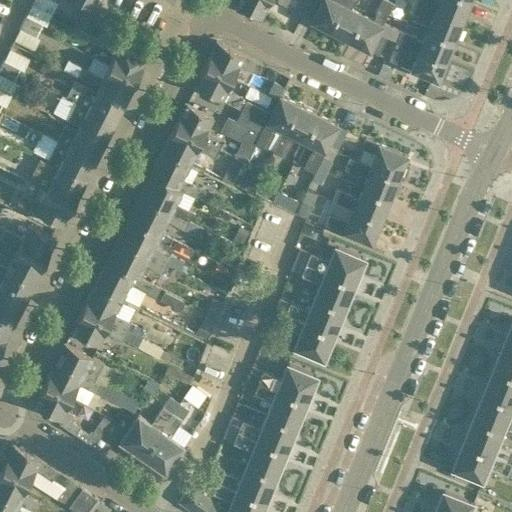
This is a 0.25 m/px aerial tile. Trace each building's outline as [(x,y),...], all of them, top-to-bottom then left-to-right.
[(77,0),(85,3),(80,12),(89,16),(97,0),(77,0)] [(261,16),(268,0),(236,0),(234,4),(248,12),(249,11),(261,16)] [(296,0),(295,3),(305,8),(309,0),(296,0)] [(320,0),(311,19),(329,28),(342,0),(320,0)] [(342,0),(329,28),(348,38),(351,40),(369,49),(378,32),(387,36),(396,40),(399,32),(383,24),(382,23),(392,2),(389,0),(380,0),(375,11),(376,12),(373,19),(363,14),(360,12),(350,8),(354,1),(355,2),(356,0),(342,0)] [(393,0),(393,1),(410,8),(409,10),(424,16),(425,14),(433,17),(429,28),(427,31),(424,39),(402,29),(401,28),(399,32),(396,40),(445,60),(453,42),(454,38),(462,20),(413,0),(393,0)] [(413,0),(462,20),(470,1),(469,0),(413,0)] [(300,20),(305,8),(295,3),(290,15),(300,20)] [(80,12),(71,30),(116,52),(111,61),(138,75),(149,54),(148,53),(147,55),(85,24),(89,16),(80,12)] [(27,14),(27,13),(26,13),(22,20),(39,29),(43,22),(27,14)] [(39,29),(22,20),(19,28),(20,28),(36,36),(39,29)] [(378,32),(369,49),(378,54),(387,36),(378,32)] [(216,40),(205,62),(233,76),(240,63),(257,72),(262,63),(216,40)] [(396,40),(389,58),(438,79),(441,70),(445,72),(449,63),(445,61),(445,60),(396,40)] [(4,58),(5,58),(4,57),(0,65),(17,73),(20,66),(4,58)] [(74,80),(68,93),(115,117),(122,102),(124,99),(126,100),(127,97),(138,75),(111,61),(103,77),(85,67),(82,73),(81,76),(99,86),(98,89),(96,92),(74,80)] [(227,89),(233,76),(205,62),(194,85),(239,108),(244,98),(227,89)] [(17,73),(0,65),(0,73),(13,81),(17,73)] [(272,80),(266,92),(278,98),(279,94),(283,86),(272,80)] [(62,94),(53,111),(67,119),(79,125),(79,126),(77,129),(65,122),(56,140),(93,160),(102,142),(104,138),(115,117),(68,93),(66,96),(62,94)] [(261,131),(256,141),(266,146),(275,128),(285,133),(299,104),(279,94),(278,98),(271,110),(261,131)] [(248,98),(237,120),(261,131),(271,110),(248,98)] [(213,116),(203,111),(185,102),(174,125),(219,148),(224,138),(206,129),(213,116)] [(338,124),(320,115),(299,104),(276,151),(283,155),(293,135),(306,142),(313,145),(302,166),(313,171),(315,167),(326,145),(336,124),(337,125),(338,124)] [(232,117),(225,132),(243,141),(235,156),(246,162),(256,141),(261,131),(237,120),(232,117)] [(347,130),(337,125),(336,124),(326,145),(336,150),(347,130)] [(182,178),(189,163),(198,147),(215,155),(219,148),(174,125),(161,149),(151,170),(149,173),(154,176),(183,189),(191,193),(209,202),(213,192),(196,184),(182,178)] [(40,158),(28,180),(47,190),(73,203),(85,180),(83,179),(85,176),(93,160),(56,140),(42,133),(34,149),(60,163),(60,164),(58,167),(58,168),(40,158)] [(398,176),(407,154),(365,137),(361,147),(372,152),(367,163),(398,176)] [(325,171),(336,151),(336,150),(326,145),(315,167),(325,171)] [(241,172),(246,162),(235,156),(233,155),(222,177),(235,184),(241,172)] [(389,198),(398,176),(367,163),(356,159),(349,156),(345,167),(360,173),(361,172),(367,174),(362,186),(358,195),(337,187),(332,198),(344,203),(351,206),(350,207),(380,220),(389,198)] [(318,184),(325,171),(315,167),(313,171),(309,180),(318,184)] [(253,178),(241,172),(235,184),(247,189),(253,178)] [(176,203),(183,189),(154,176),(149,173),(139,194),(143,197),(189,220),(190,219),(193,211),(185,207),(176,203)] [(258,180),(252,192),(266,199),(272,186),(258,180)] [(22,193),(17,202),(36,211),(45,216),(63,225),(73,203),(47,190),(41,202),(22,193)] [(279,191),(274,202),(296,213),(301,202),(279,191)] [(189,220),(143,197),(139,194),(128,216),(161,233),(168,219),(185,227),(185,229),(198,235),(203,226),(189,220)] [(305,217),(310,206),(301,202),(296,213),(305,217)] [(380,220),(350,207),(346,219),(339,217),(329,213),(325,222),(344,230),(353,234),(371,241),(380,220)] [(154,246),(161,233),(128,216),(116,239),(166,264),(179,270),(184,260),(154,246)] [(0,236),(45,259),(56,237),(39,228),(28,223),(22,235),(0,224),(0,236)] [(0,251),(11,257),(6,268),(4,271),(4,272),(0,270),(0,291),(21,302),(31,284),(32,281),(34,282),(45,259),(0,236),(0,251)] [(116,239),(105,262),(150,284),(151,282),(139,276),(146,263),(163,271),(166,264),(116,239)] [(365,258),(346,250),(335,245),(330,259),(300,246),(290,268),(321,281),(309,309),(279,297),(270,318),(300,331),(294,347),(324,359),(365,258)] [(150,284),(105,262),(82,307),(141,337),(145,328),(114,313),(121,298),(129,283),(147,291),(150,284)] [(184,303),(182,298),(164,290),(160,299),(169,303),(170,307),(176,310),(181,308),(184,303)] [(0,346),(1,347),(13,324),(11,323),(12,320),(21,302),(0,291),(0,346)] [(216,317),(223,301),(212,297),(205,312),(216,317)] [(82,307),(70,330),(88,339),(99,344),(106,330),(167,360),(171,352),(141,337),(82,307)] [(212,326),(216,317),(205,312),(201,321),(212,326)] [(511,319),(503,343),(511,346),(511,319)] [(103,362),(92,356),(64,342),(64,343),(65,344),(57,360),(56,359),(54,363),(93,383),(95,379),(103,362)] [(511,346),(503,343),(493,367),(511,374),(511,346)] [(93,383),(54,363),(44,383),(71,397),(78,384),(134,411),(139,400),(95,379),(93,383)] [(261,511),(317,375),(299,367),(288,363),(282,378),(251,365),(243,386),(273,399),(261,427),(231,414),(222,436),(253,448),(241,477),(211,465),(203,485),(213,489),(212,491),(232,499),(228,508),(226,511),(261,511)] [(190,383),(193,375),(167,364),(164,371),(190,383)] [(511,374),(493,367),(482,393),(511,405),(511,374)] [(141,387),(151,394),(159,383),(149,376),(141,387)] [(65,409),(71,397),(44,383),(33,404),(60,418),(59,422),(75,433),(80,425),(72,419),(74,415),(65,409)] [(509,416),(511,416),(511,405),(482,393),(472,418),(503,430),(509,416)] [(140,458),(178,402),(168,396),(151,422),(137,413),(119,440),(138,452),(136,454),(135,455),(140,458)] [(187,409),(178,402),(140,458),(145,461),(145,460),(146,458),(165,471),(183,444),(170,435),(187,409)] [(94,428),(86,440),(104,453),(109,445),(115,436),(123,425),(113,418),(104,412),(94,428)] [(511,450),(497,445),(503,430),(472,418),(463,442),(511,463),(511,450)] [(488,466),(495,468),(511,475),(511,463),(463,442),(452,468),(482,480),(488,466)] [(13,444),(1,467),(29,481),(35,470),(52,479),(58,470),(41,458),(13,444)] [(0,511),(28,511),(25,510),(25,509),(17,505),(19,502),(27,507),(27,506),(37,511),(41,502),(23,493),(29,481),(1,467),(0,469),(0,511)] [(89,511),(99,498),(79,485),(69,477),(56,496),(78,511),(89,511)] [(195,511),(204,511),(214,499),(191,483),(179,500),(195,511)] [(433,511),(467,511),(471,503),(442,491),(433,511)] [(226,511),(228,508),(214,499),(204,511),(226,511)]
